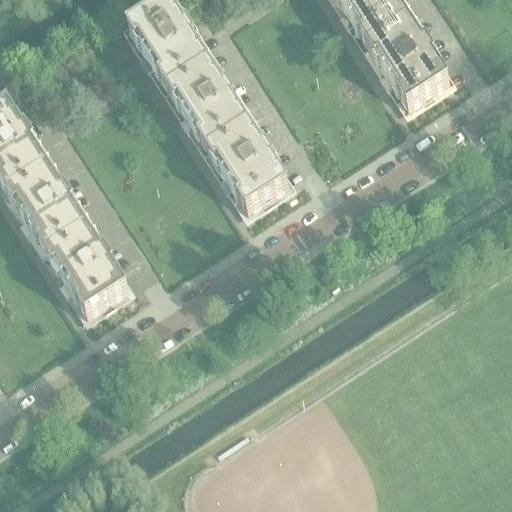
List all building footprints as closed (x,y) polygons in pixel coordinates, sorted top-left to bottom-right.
[(390,0),(331,0),(369,58),(410,31),(391,2),(393,1),(392,0),(390,0)] [(190,43),(186,37),(171,13),(129,39),(169,101),(211,74),(191,45),(194,43),(192,42),(190,43)] [(429,61),(426,55),(410,31),(369,58),(409,119),(450,93),(431,63),(433,61),(431,59),(429,61)] [(230,104),(226,98),(211,74),(169,101),(209,162),(250,135),(231,106),(233,104),(232,102),(230,104)] [(30,147),(26,141),(10,117),(0,123),(0,191),(9,205),(50,178),(31,149),(33,147),(32,146),(30,147)] [(269,165),(265,159),(250,135),(209,162),(248,223),(290,197),(270,166),(272,165),(271,163),(269,165)] [(69,208),(65,202),(50,178),(9,205),(48,266),(90,239),(70,210),(73,208),(71,207),(69,208)] [(109,269),(105,263),(90,239),(48,266),(88,327),(129,301),(110,270),(112,269),(111,267),(109,269)]
